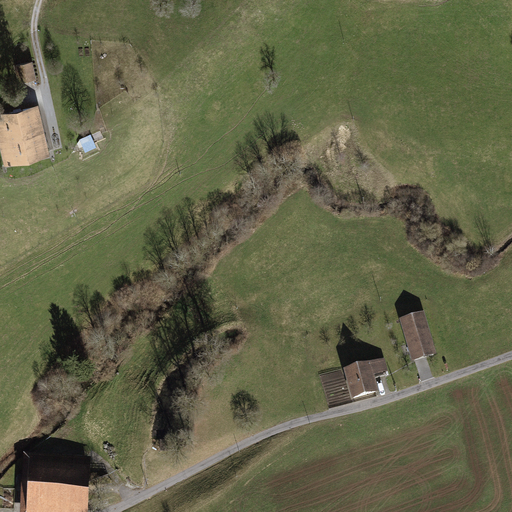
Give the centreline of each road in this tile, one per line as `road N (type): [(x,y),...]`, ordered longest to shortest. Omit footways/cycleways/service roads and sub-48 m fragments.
road 1 (unclassified): [(511,358),(260,434),(112,511)]
road 2 (track): [(54,122),(31,26),(38,0)]
